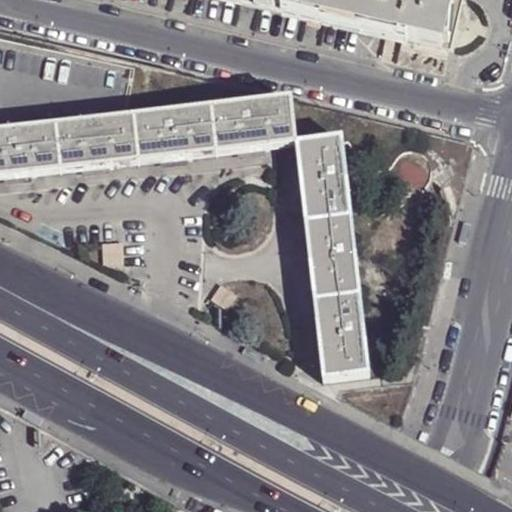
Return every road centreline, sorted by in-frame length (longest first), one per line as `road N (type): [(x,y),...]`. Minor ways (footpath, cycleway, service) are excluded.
road 1 (secondary): [(472,511),(236,385),(0,280)]
road 2 (tertiary): [(511,118),(0,1)]
road 3 (secondary): [(389,511),(0,291)]
road 4 (secondary): [(0,361),(291,511)]
road 5 (tertiary): [(511,222),(425,511)]
